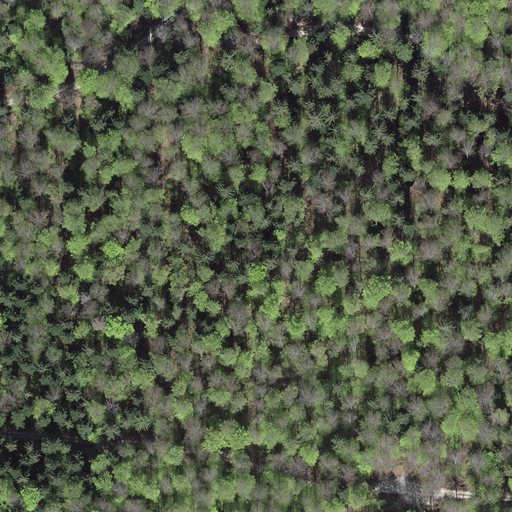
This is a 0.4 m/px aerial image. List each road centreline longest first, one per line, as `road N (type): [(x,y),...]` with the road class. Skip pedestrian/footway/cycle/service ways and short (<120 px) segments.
road 1 (track): [(511,499),(295,484),(211,453),(0,433)]
road 2 (track): [(200,4),(253,48),(308,30),(342,30),(511,62)]
road 3 (track): [(0,107),(79,84),(208,0)]
road 4 (track): [(308,30),(511,107)]
road 5 (track): [(382,491),(511,435)]
